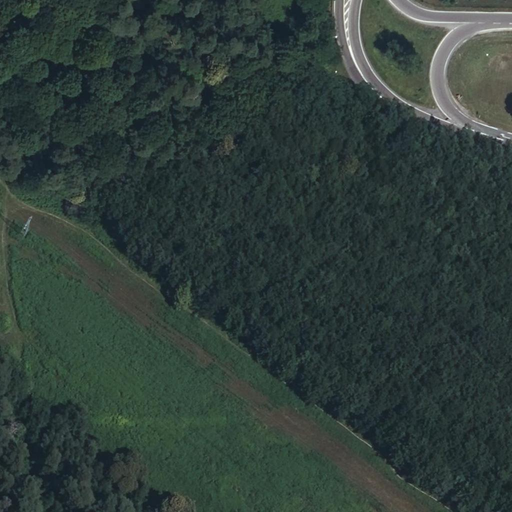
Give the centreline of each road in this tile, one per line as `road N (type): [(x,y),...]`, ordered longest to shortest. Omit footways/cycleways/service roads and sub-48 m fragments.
road 1 (track): [(0,256),(27,511)]
road 2 (motorway): [(511,141),(440,104),(432,69),(450,36),(511,20)]
road 3 (secondary): [(358,75),(429,128),(511,149)]
